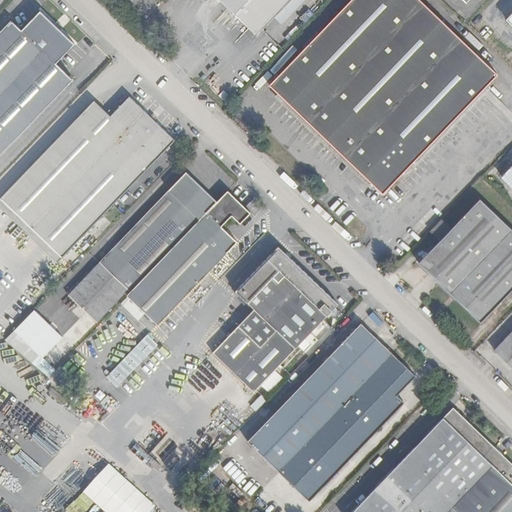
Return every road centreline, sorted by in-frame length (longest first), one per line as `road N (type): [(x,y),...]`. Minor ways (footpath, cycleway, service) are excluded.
road 1 (unclassified): [(77,0),(511,415)]
road 2 (unknown): [(375,285),(249,427),(246,446),(259,470),(300,503)]
road 3 (unknown): [(132,52),(0,187)]
